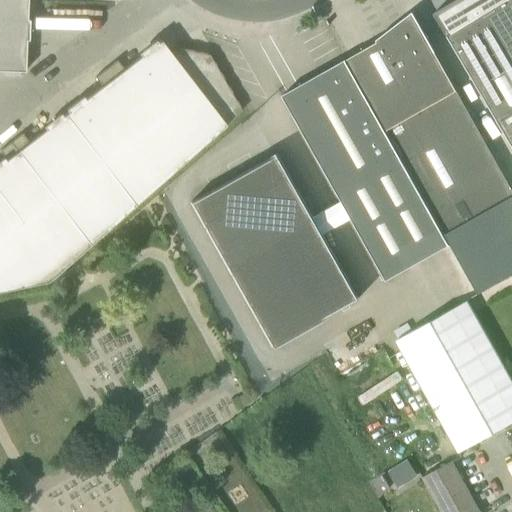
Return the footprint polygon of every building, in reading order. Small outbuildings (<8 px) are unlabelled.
[(0,0),(0,70),(25,72),(27,0),(0,0)] [(436,18),(499,124),(511,145),(511,0),(458,0),(437,12),(436,18)] [(449,244),(450,243),(479,295),(511,276),(511,268),(492,232),(511,220),(511,190),(417,21),(413,13),(377,40),(378,43),(346,61),(449,244)] [(180,166),(225,126),(241,112),(209,56),(181,49),(172,57),(160,42),(124,70),(116,61),(105,69),(180,166)] [(346,61),(283,96),(386,281),(449,244),(346,61)] [(135,206),(180,166),(105,69),(94,78),(102,87),(65,115),(135,206)] [(90,245),(135,206),(65,115),(29,143),(22,134),(11,143),(90,245)] [(61,271),(90,245),(11,143),(0,151),(0,152),(7,160),(0,165),(0,199),(48,281),(61,271)] [(271,348),(359,299),(277,154),(190,203),(271,348)] [(0,291),(48,281),(0,199),(0,291)] [(511,381),(468,302),(399,340),(459,453),(511,423),(511,381)] [(165,477),(173,489),(194,475),(186,463),(165,477)] [(478,511),(449,463),(421,480),(441,511),(478,511)] [(397,468),(384,476),(393,490),(406,482),(397,468)] [(370,482),(379,499),(390,488),(382,475),(370,482)]
